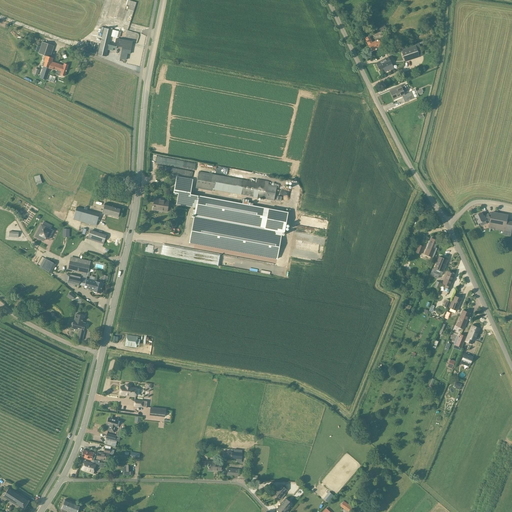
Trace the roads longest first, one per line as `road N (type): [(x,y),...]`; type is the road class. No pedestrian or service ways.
road 1 (secondary): [(62,477),(85,419),(135,209),(163,0)]
road 2 (unclassified): [(446,228),(327,0)]
road 3 (unclassified): [(268,511),(234,482),(62,477)]
road 4 (unclassified): [(511,366),(446,228)]
